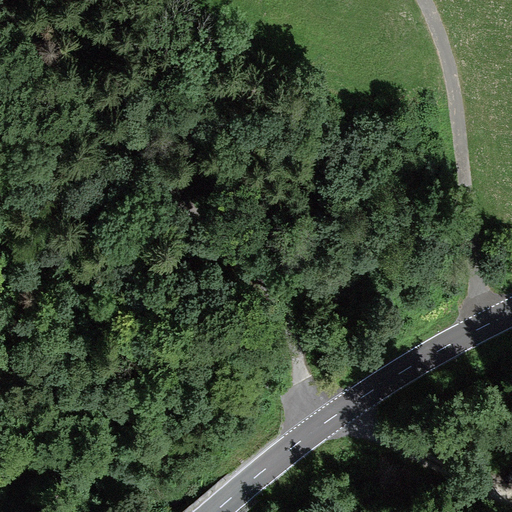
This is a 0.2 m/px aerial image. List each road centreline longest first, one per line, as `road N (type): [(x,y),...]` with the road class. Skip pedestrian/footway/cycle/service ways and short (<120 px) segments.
road 1 (track): [(323,423),(306,393),(288,321),(264,284),(0,0)]
road 2 (tertiary): [(511,311),(349,404),(212,511)]
road 3 (track): [(488,323),(448,60),(426,0)]
road 4 (track): [(511,500),(375,431),(349,404)]
